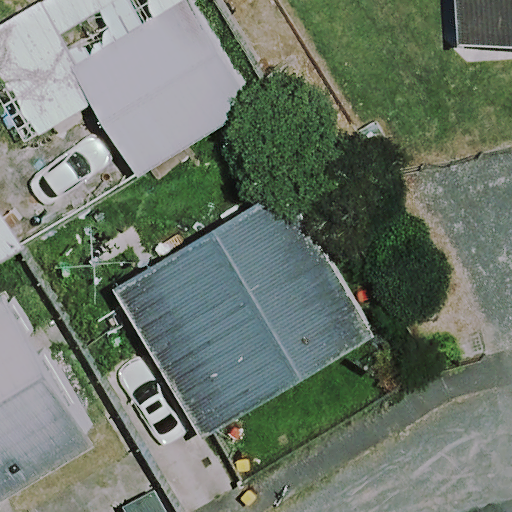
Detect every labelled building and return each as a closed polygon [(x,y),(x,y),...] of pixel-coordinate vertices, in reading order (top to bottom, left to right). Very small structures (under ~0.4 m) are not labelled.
[(236,121),(174,0),(41,0),(0,21),(0,86),(27,140),(98,104),(134,174),(236,121)] [(511,39),(511,0),(459,0),(461,42),(511,39)] [(377,335),(297,189),(120,287),(200,433),(377,335)] [(0,233),(0,264),(13,257),(0,233)] [(0,497),(96,442),(9,293),(0,298),(0,497)]
